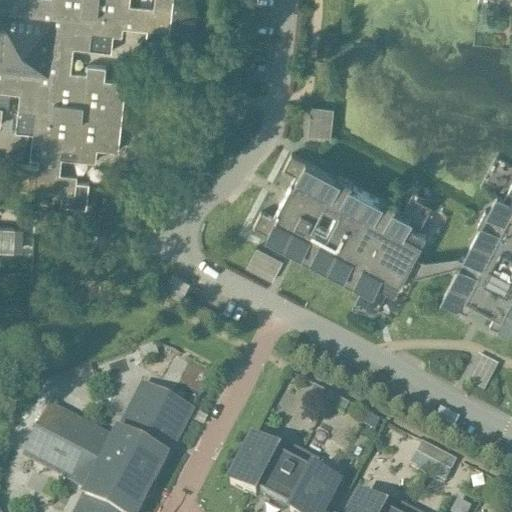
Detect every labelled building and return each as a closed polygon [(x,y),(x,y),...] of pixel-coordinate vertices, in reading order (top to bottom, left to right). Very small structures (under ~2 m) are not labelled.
[(0,0),(0,124),(1,125),(3,107),(0,106),(0,90),(20,93),(18,110),(16,130),(33,132),(32,141),(30,157),(30,159),(39,160),(38,166),(13,163),(11,187),(33,189),(35,189),(62,192),(61,205),(80,207),(86,208),(86,202),(89,182),(76,181),(77,175),(60,173),(62,158),(96,161),(97,148),(118,150),(122,117),(126,81),(104,79),(106,66),(87,64),(86,73),(71,71),(73,47),(90,49),(111,51),(113,34),(122,35),(123,26),(147,29),(145,44),(167,46),(168,31),(170,31),(192,33),(194,34),(195,21),(193,21),(180,20),(180,15),(194,16),(196,16),(197,5),(195,4),(173,2),(173,0),(154,0),(154,7),(130,4),(130,0),(0,0)] [(310,106),(307,135),(330,138),(330,135),(333,113),(333,108),(310,106)] [(261,211),(253,225),(298,249),(297,253),(312,261),(314,257),(341,271),(339,275),(356,284),(358,280),(372,288),(376,281),(395,291),(406,269),(414,254),(426,233),(407,223),(409,219),(394,211),(397,205),(380,197),(379,199),(352,185),(354,181),(338,173),(336,177),(291,153),(284,168),(295,173),(272,217),(261,211)] [(458,270),(442,299),(467,313),(471,306),(492,317),(489,324),(511,335),(511,183),(503,200),(497,196),(489,211),(485,209),(476,225),(480,227),(466,254),(462,252),(454,268),(458,270)] [(256,247),(245,267),(272,281),(283,260),(256,247)] [(180,300),(190,283),(172,273),(163,291),(180,300)] [(158,357),(154,346),(154,345),(140,350),(139,351),(143,362),(158,357)] [(471,369),(464,383),(484,394),(497,369),(498,367),(478,356),(471,369)] [(309,398),(326,407),(331,397),(314,387),(309,398)] [(331,397),(326,407),(343,416),(349,406),(331,397)] [(139,511),(186,424),(139,399),(115,445),(91,433),(61,417),(36,463),(90,492),(79,511),(139,511)] [(452,436),(460,420),(440,410),(431,427),(451,437),(452,436)] [(253,441),(230,485),(256,499),(258,494),(275,504),(307,443),(289,433),(278,454),(253,441)] [(307,443),(275,504),(291,511),(325,511),(339,487),(315,474),(326,453),(307,443)] [(434,463),(439,453),(422,444),(416,454),(434,463)] [(457,462),(439,453),(434,463),(451,473),(457,462)] [(360,498),(352,511),(407,511),(414,500),(396,490),(385,511),(360,498)] [(431,511),(433,509),(414,500),(407,511),(431,511)]
